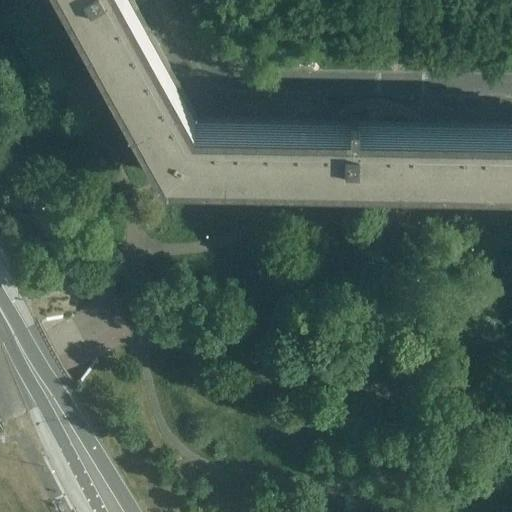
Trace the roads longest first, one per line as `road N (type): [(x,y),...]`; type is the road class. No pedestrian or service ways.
road 1 (residential): [(511,84),(223,78),(174,0)]
road 2 (tertiary): [(129,511),(13,336)]
road 3 (tertiary): [(13,336),(98,511)]
